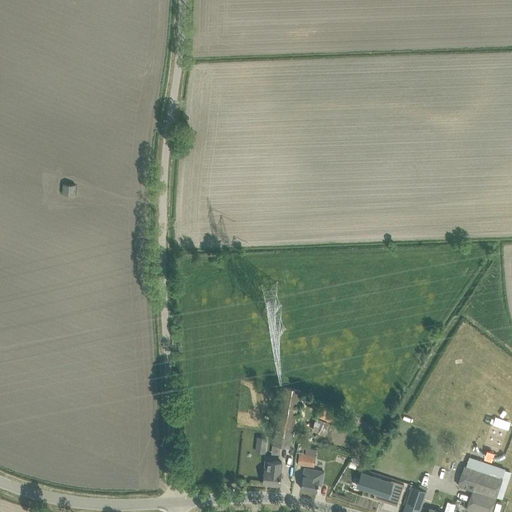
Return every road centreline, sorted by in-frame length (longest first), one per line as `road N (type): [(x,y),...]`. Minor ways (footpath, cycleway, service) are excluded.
road 1 (unclassified): [(176,504),(164,213),(182,0)]
road 2 (unclassified): [(176,504),(72,502),(0,481)]
road 3 (unclassified): [(336,511),(256,497),(176,504)]
